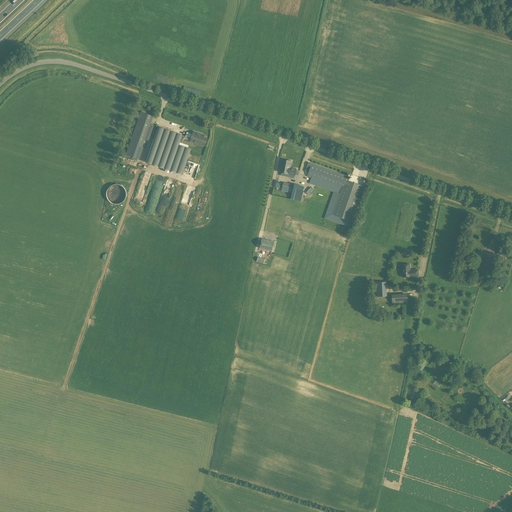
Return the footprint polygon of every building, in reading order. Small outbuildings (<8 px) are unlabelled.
[(141,111),(138,119),(126,154),(138,158),(143,143),(145,144),(152,124),(150,123),(153,115),(141,111)] [(170,170),(176,153),(182,155),(185,145),(188,146),(190,141),(204,146),(207,138),(200,136),(200,134),(194,131),(191,138),(182,135),(158,126),(146,161),(170,170)] [(282,160),(280,172),(281,172),(288,173),(288,174),(291,175),(295,176),(297,168),(290,167),(291,161),(282,160)] [(307,166),(311,167),(307,176),(341,188),(332,214),(352,221),(364,186),(348,180),(350,176),(308,162),(307,166)] [(283,182),(281,191),(289,193),(292,193),(294,185),(283,182)] [(304,187),(294,185),(292,193),(291,199),(301,201),(304,187)] [(124,195),(124,194),(124,192),(123,190),(122,189),(121,188),(119,187),(117,186),(116,186),(114,186),(112,186),(110,187),(109,188),(108,189),(107,191),(106,193),(106,194),(106,196),(106,198),(107,199),(108,201),(110,202),(111,203),(113,204),(115,204),(117,204),(118,203),(120,203),(121,201),(123,200),(123,198),(124,197),(124,195)] [(272,251),(274,242),(262,239),(260,248),(272,251)] [(506,256),(507,250),(498,248),(497,255),(500,255),(506,256)] [(258,257),(257,261),(266,264),(267,261),(265,260),(266,254),(263,253),(262,258),(258,257)] [(468,263),(467,268),(476,270),(479,259),(475,258),(474,260),(468,258),(469,256),(465,254),(463,262),(468,263)] [(481,266),(490,268),(493,256),(485,254),(484,258),(483,258),(481,266)] [(402,266),(403,273),(403,277),(411,277),(411,276),(419,276),(418,269),(411,269),(410,265),(402,266)] [(455,275),(462,276),(463,267),(456,267),(455,275)] [(385,282),(376,282),(377,296),(386,296),(385,282)] [(393,304),(408,303),(407,293),(392,294),(393,304)] [(437,379),(433,384),(438,388),(441,383),(437,379)] [(449,402),(454,398),(449,392),(444,396),(449,402)]
